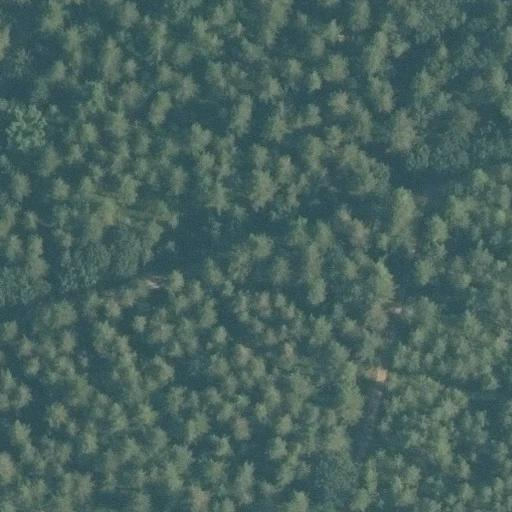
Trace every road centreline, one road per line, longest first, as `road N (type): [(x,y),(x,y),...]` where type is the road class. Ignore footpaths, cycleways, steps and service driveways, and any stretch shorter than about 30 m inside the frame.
road 1 (track): [(0,342),(511,175)]
road 2 (track): [(344,511),(426,203)]
